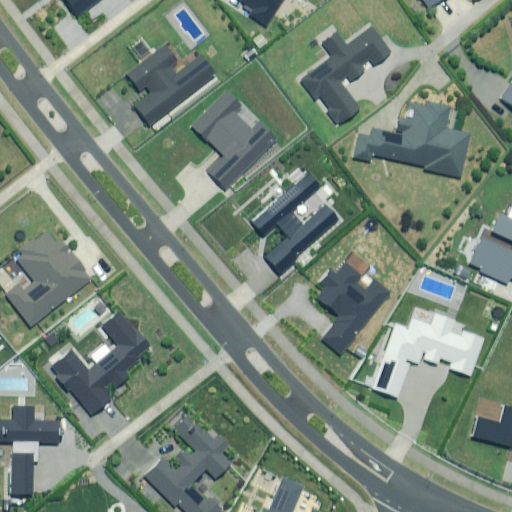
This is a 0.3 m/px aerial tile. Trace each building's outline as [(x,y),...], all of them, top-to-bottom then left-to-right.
[(61,0),(75,17),(97,0),(61,0)] [(248,16),(265,27),(282,0),(235,0),(252,11),(248,16)] [(330,57),(298,81),(313,100),(318,97),(328,110),(325,113),(336,127),(359,110),(338,82),(345,77),(350,83),(364,72),(359,66),(367,60),(373,67),(390,54),(370,28),(344,47),(335,35),(321,45),(330,57)] [(132,108),(148,127),(213,76),(197,57),(174,75),(168,68),(174,63),(162,48),(125,77),(136,92),(143,87),(149,95),(132,108)] [(511,81),(499,100),(511,109),(511,81)] [(206,176),(222,192),(274,141),(257,124),(248,133),(231,116),(238,109),(224,95),(190,129),(222,160),(206,176)] [(356,137),(352,159),(368,162),(369,156),(423,167),(422,171),(459,179),(467,135),(444,130),(449,108),(425,103),(424,108),(407,105),(404,121),(397,119),(395,132),(401,134),(401,137),(370,131),(368,139),(356,137)] [(262,261),(277,278),(294,262),(292,260),(337,222),(324,207),(301,228),(289,214),(317,191),(305,177),(248,227),(258,239),(273,226),(286,240),(262,261)] [(505,220),(496,216),(487,235),(511,246),(511,250),(510,255),(478,241),(466,266),(479,271),(477,275),(504,287),(506,281),(511,283),(511,208),(505,220)] [(6,291),(30,323),(90,277),(83,268),(85,267),(62,237),(55,242),(46,230),(35,238),(33,236),(20,246),(23,251),(17,256),(34,278),(24,287),(19,281),(6,291)] [(320,341),(337,356),(388,295),(372,282),(362,293),(353,285),(358,278),(344,266),(334,278),(329,273),(318,286),(323,290),(313,301),(336,321),(320,341)] [(72,346),(52,362),(59,371),(56,374),(67,388),(70,385),(91,411),(111,395),(103,385),(111,379),(115,383),(128,373),(124,368),(140,355),(138,352),(150,343),(137,328),(136,329),(119,308),(102,322),(119,343),(89,367),(72,346)] [(394,326),(370,390),(396,400),(409,364),(415,367),(420,354),(424,355),(421,362),(434,367),(437,360),(449,365),(447,371),(467,379),(481,342),(460,334),(458,339),(447,335),(451,325),(432,318),(428,329),(409,322),(406,331),(394,326)] [(13,417),(0,416),(0,438),(12,438),(10,489),(31,489),(32,438),(58,439),(59,418),(34,417),(34,403),(13,402),(13,417)] [(511,413),(500,410),(495,427),(475,421),(470,439),(511,449),(511,413)] [(161,461),(143,478),(176,511),(217,511),(206,501),(203,504),(187,488),(203,471),(213,481),(228,467),(218,457),(224,451),(213,440),(211,443),(186,419),(172,432),(194,454),(189,459),(184,453),(172,465),(178,470),(174,474),(161,461)] [(259,511),(291,511),(301,490),(279,481),(265,511),(264,511),(260,510),(259,511)]
